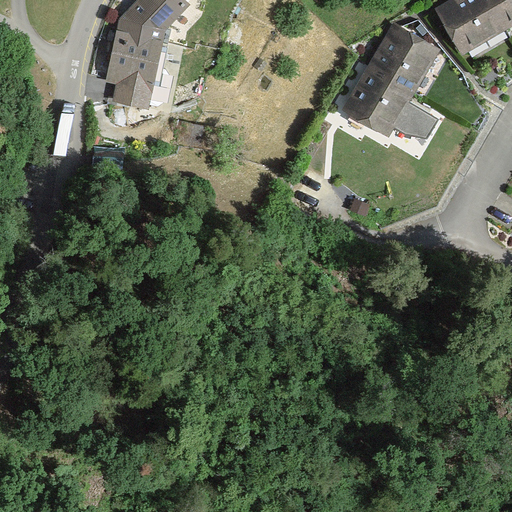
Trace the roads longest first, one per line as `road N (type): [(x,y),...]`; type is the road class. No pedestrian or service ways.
road 1 (unclassified): [(102,0),(73,59),(46,224),(0,367)]
road 2 (residential): [(511,254),(471,234),(511,153)]
